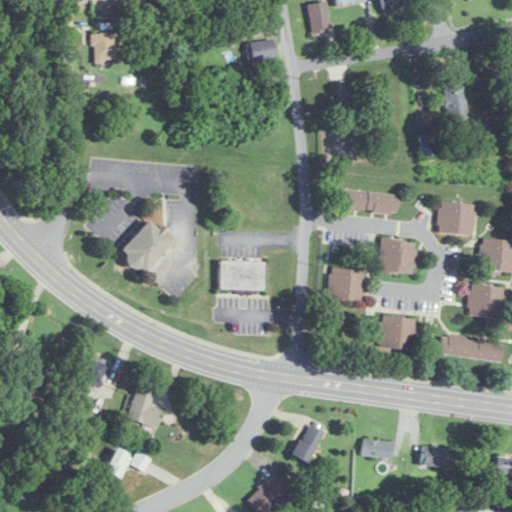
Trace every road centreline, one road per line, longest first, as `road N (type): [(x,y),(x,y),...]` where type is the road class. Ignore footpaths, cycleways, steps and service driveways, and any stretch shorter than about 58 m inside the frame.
road 1 (tertiary): [(511,409),(270,376),(178,347),(79,294),(0,217)]
road 2 (residential): [(291,379),(306,217),(284,0)]
road 3 (residential): [(38,261),(63,203),(73,134),(61,0)]
road 4 (residential): [(296,70),(511,30)]
road 5 (residential): [(142,511),(225,468),(263,408),(270,376)]
